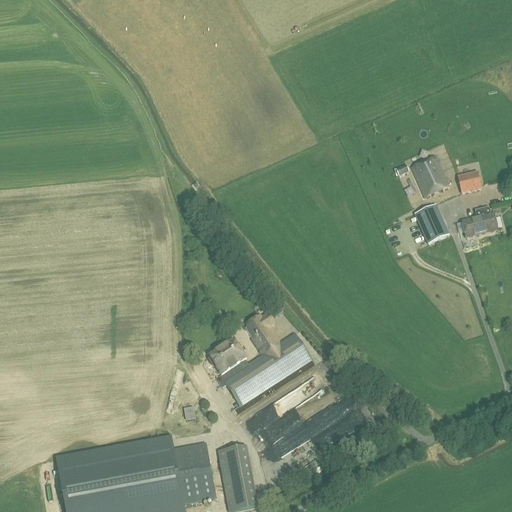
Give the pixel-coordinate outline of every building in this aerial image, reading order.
[(424,201),(450,189),(436,158),(411,170),(424,201)] [(399,178),(409,173),(406,166),(396,170),(399,178)] [(482,191),(478,174),(457,179),(461,195),(482,191)] [(431,208),(415,216),(428,246),(450,237),(437,208),(436,206),(431,208)] [(490,217),(477,220),(462,223),(466,240),(487,235),(498,232),(494,216),(490,217)] [(214,249),(217,260),(224,258),(221,247),(214,249)] [(245,330),(262,357),(281,343),(271,328),(275,326),(268,315),(262,319),(261,317),(246,327),(247,328),(245,330)] [(281,343),(262,357),(248,366),(249,366),(248,367),(249,368),(224,384),(226,388),(240,409),(312,362),(294,334),(281,343)] [(209,358),(221,377),(221,378),(245,362),(246,361),(234,341),(209,358)] [(221,378),(221,377),(216,380),(222,390),(226,388),(224,384),(249,368),(248,367),(249,366),(248,366),(245,362),(221,378)] [(340,417),(335,404),(308,416),(313,428),(340,417)] [(307,419),(270,440),(276,450),(313,429),(307,419)] [(314,432),(287,450),(299,468),(332,446),(328,441),(318,448),(314,443),(319,440),(314,432)] [(174,451),(171,440),(57,461),(66,511),(184,511),(184,506),(216,501),(205,446),(174,451)] [(229,511),(255,506),(245,450),(220,455),(222,468),(221,468),(229,511)]
